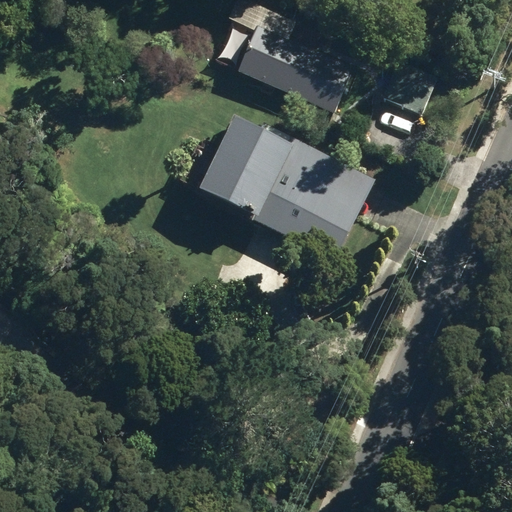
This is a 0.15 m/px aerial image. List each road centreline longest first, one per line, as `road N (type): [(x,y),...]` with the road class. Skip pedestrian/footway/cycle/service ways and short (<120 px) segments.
road 1 (tertiary): [(511,170),(372,511)]
road 2 (unknown): [(0,324),(97,392),(240,511)]
